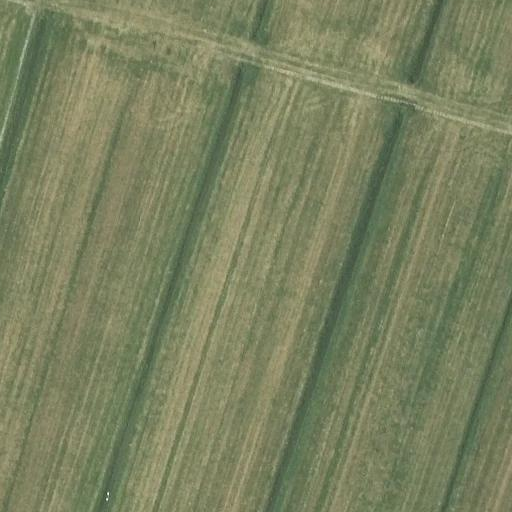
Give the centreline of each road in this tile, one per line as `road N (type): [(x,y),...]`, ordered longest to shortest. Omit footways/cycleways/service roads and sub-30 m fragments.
road 1 (track): [(511,132),(406,95),(24,0)]
road 2 (track): [(506,130),(398,511)]
